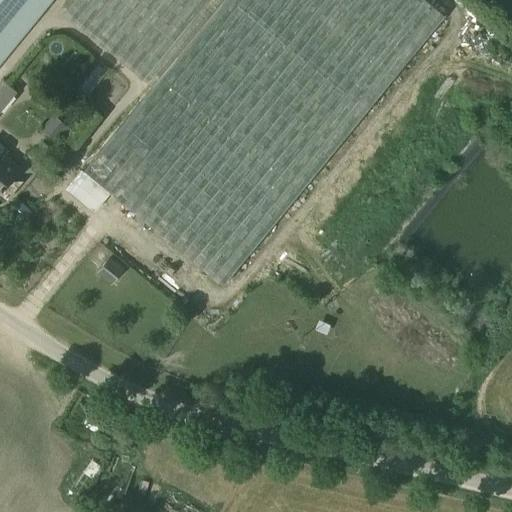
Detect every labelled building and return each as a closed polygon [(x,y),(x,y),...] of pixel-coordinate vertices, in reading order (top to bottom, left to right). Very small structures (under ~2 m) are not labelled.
[(0,0),(0,35),(29,0),(0,0)] [(207,0),(74,0),(64,13),(143,78),(207,0)] [(445,15),(426,0),(223,0),(84,169),(223,284),(445,15)] [(50,112),(40,129),(57,139),(67,123),(50,112)] [(0,190),(19,167),(0,151),(0,190)] [(108,194),(82,172),(69,189),(95,210),(108,194)] [(124,267),(110,255),(97,272),(111,283),(124,267)] [(84,492),(100,465),(90,458),(73,486),(84,492)]
